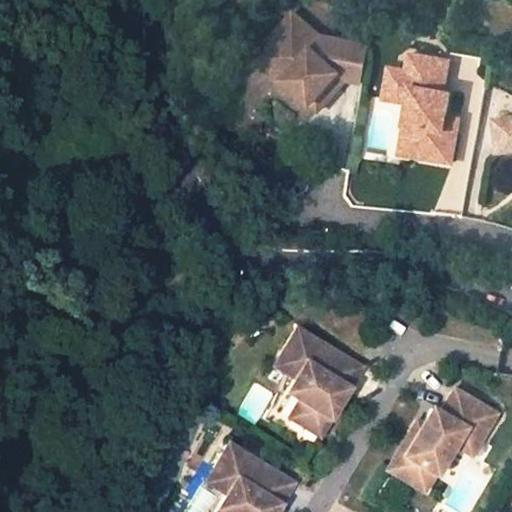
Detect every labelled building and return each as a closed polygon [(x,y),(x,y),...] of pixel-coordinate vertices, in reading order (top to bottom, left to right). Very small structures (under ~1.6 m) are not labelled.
[(346,83),(362,85),(369,48),(321,40),(320,41),(292,18),(263,52),(291,75),(284,85),(320,115),(337,93),(330,87),(338,76),(346,83)] [(281,88),(284,85),(291,75),(263,52),(253,65),(281,88)] [(400,156),(452,164),(457,134),(443,132),(445,120),(450,94),(442,93),(448,62),(409,56),(406,72),(401,103),(408,105),(400,156)] [(384,100),(401,103),(406,72),(389,70),(384,100)] [(337,93),(346,83),(338,76),(330,87),(337,93)] [(511,119),(497,120),(500,152),(511,150),(511,119)] [(459,121),(445,120),(443,132),(457,134),(459,121)] [(294,330),(282,352),(299,362),(290,378),(294,380),(286,394),(298,402),(288,419),(320,437),(360,369),(294,330)] [(273,367),(290,378),(299,362),(282,352),(273,367)] [(385,467),(416,484),(425,466),(434,471),(450,439),(456,442),(465,426),(476,432),(490,406),(447,383),(434,408),(426,404),(417,420),(411,431),(406,428),(385,467)] [(411,417),(406,428),(411,431),(417,420),(411,417)] [(467,448),(476,432),(465,426),(456,442),(467,448)] [(226,446),(213,468),(231,478),(221,494),(225,497),(217,511),(218,511),(276,511),(292,484),(226,446)] [(424,489),(434,471),(425,466),(416,484),(424,489)] [(213,468),(204,484),(221,494),(231,478),(213,468)]
